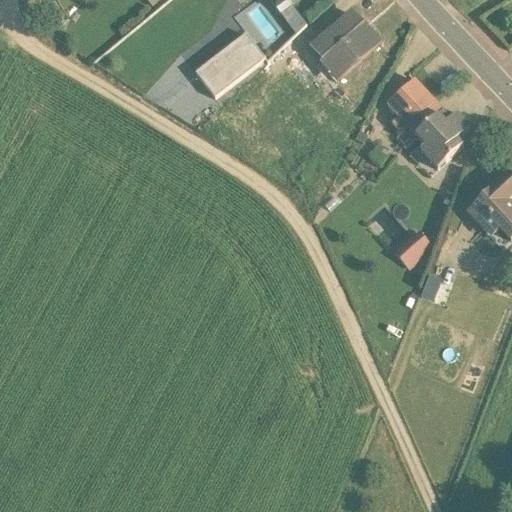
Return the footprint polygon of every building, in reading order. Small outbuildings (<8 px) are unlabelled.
[(168,0),(142,0),(141,1),(152,14),(168,0)] [(287,8),(298,0),(260,0),(260,1),(262,3),(235,24),(237,30),(260,61),(293,38),(295,41),(304,35),(290,15),(291,14),(287,8)] [(381,53),(351,18),(308,55),(321,70),(319,72),(337,92),(381,53)] [(414,144),(443,119),(414,88),(386,113),(398,126),(391,132),(400,141),(407,136),(414,144)] [(306,91),(287,106),(296,116),(314,101),(306,91)] [(419,160),(437,179),(463,155),(457,148),(470,136),(456,122),(450,127),(443,119),(414,144),(425,155),(419,160)] [(390,163),(378,153),(369,164),(382,174),(390,163)] [(511,186),(508,182),(466,221),(491,246),(499,239),(509,251),(511,248),(511,215),(507,210),(511,205),(511,186)] [(432,255),(419,241),(413,247),(412,245),(393,262),(409,279),(427,262),(426,261),(432,255)]
